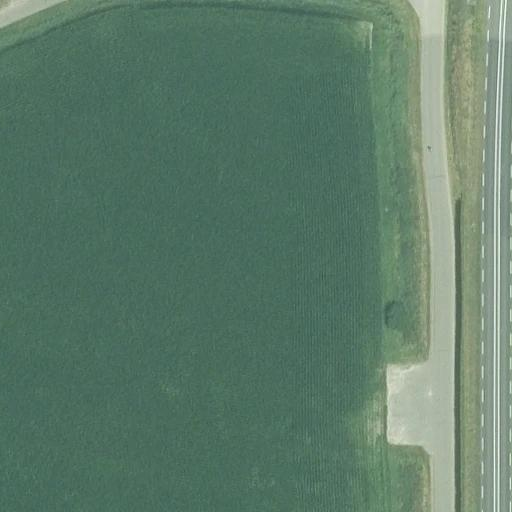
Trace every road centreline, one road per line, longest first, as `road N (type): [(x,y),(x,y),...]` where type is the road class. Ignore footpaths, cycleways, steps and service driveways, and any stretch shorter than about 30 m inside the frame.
road 1 (primary): [(495,511),(504,0)]
road 2 (unclassified): [(441,511),(434,0)]
